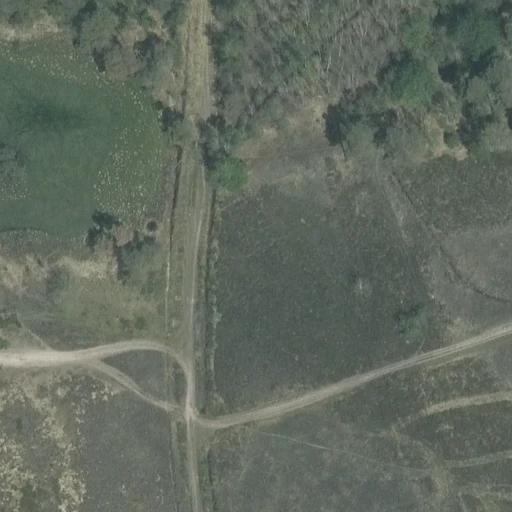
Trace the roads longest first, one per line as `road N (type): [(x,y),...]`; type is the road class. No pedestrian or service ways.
road 1 (track): [(209,0),(192,349),(198,511)]
road 2 (track): [(511,328),(235,420),(208,423),(191,413)]
